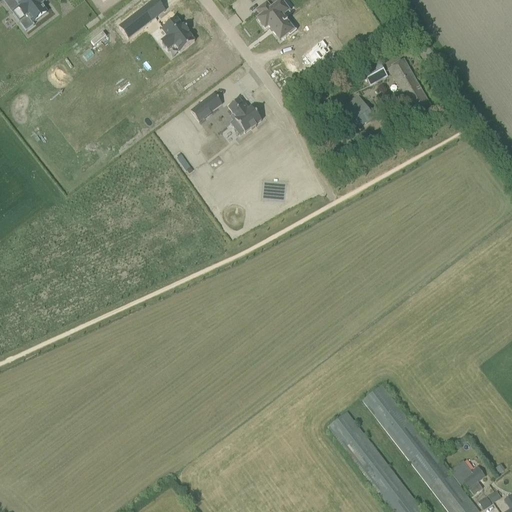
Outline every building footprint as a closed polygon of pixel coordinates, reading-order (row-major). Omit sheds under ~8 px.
[(0,0),(0,3),(2,2),(4,0),(13,0),(20,9),(19,10),(18,9),(12,14),(19,24),(25,19),(25,18),(26,17),(32,25),(46,14),(40,6),(43,4),(39,0),(0,0)] [(259,9),(256,11),(261,18),(258,21),(265,30),(267,28),(268,27),(275,36),(277,35),(281,40),(288,36),(289,37),(296,32),(288,22),(286,24),(285,22),(285,23),(280,17),(274,8),(271,11),(266,4),(260,8),(261,9),(260,11),(259,9)] [(147,7),(118,29),(128,41),(156,19),(147,7)] [(167,38),(160,44),(167,52),(174,47),(179,54),(194,43),(187,34),(188,34),(183,27),(182,28),(176,20),(161,31),(167,38)] [(289,54),(279,61),(285,71),(290,67),(295,64),(289,54)] [(403,61),(394,66),(387,70),(415,119),(431,109),(403,61)] [(361,72),(369,88),(387,78),(379,63),(361,72)] [(213,96),(190,113),(198,123),(199,123),(200,123),(211,115),(210,114),(221,106),(213,95),(213,96)] [(373,121),(358,98),(338,111),(353,134),(373,121)] [(239,101),(228,109),(232,115),(231,116),(235,121),(230,125),(239,137),(243,134),(244,135),(250,131),(251,132),(256,128),(255,127),(261,123),(250,109),(250,110),(248,111),(244,106),(243,107),(239,101)] [(477,511),(472,504),(438,460),(436,457),(382,387),(361,402),(445,511),(422,511),(347,414),(326,429),(390,511),(477,511)] [(477,467),(471,472),(465,466),(463,463),(449,473),(460,488),(464,485),(473,497),(482,490),(477,483),(484,477),(477,467)] [(497,476),(503,472),(499,467),(494,471),(497,476)] [(496,493),(488,498),(492,505),(501,500),(496,493)] [(511,511),(511,497),(511,496),(503,502),(510,511),(508,511),(511,511)] [(486,498),(478,503),(483,511),(491,506),(486,498)]
